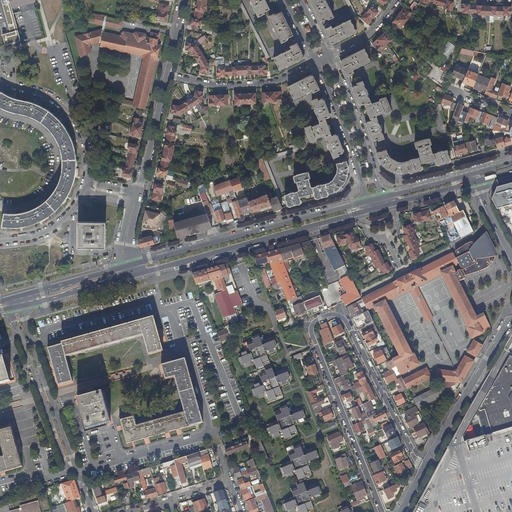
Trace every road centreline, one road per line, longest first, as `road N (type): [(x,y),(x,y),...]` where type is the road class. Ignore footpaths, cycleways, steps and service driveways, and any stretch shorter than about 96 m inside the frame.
road 1 (residential): [(423,470),(341,313),(312,322),(305,330),(379,511)]
road 2 (primary): [(367,199),(130,263)]
road 3 (residential): [(11,309),(68,474),(77,472)]
road 4 (residential): [(423,470),(511,314)]
road 5 (residential): [(77,472),(22,306)]
road 6 (residential): [(0,112),(47,133),(58,160),(39,200),(0,207)]
road 7 (residential): [(166,75),(223,86),(266,83),(316,62)]
road 8 (residential): [(87,180),(86,151),(69,112),(0,69)]
road 9 (tertiary): [(381,195),(329,55)]
road 10 (tertiary): [(316,62),(367,199)]
road 11 (primary): [(237,248),(359,214)]
road 12 (primary): [(130,263),(14,295)]
